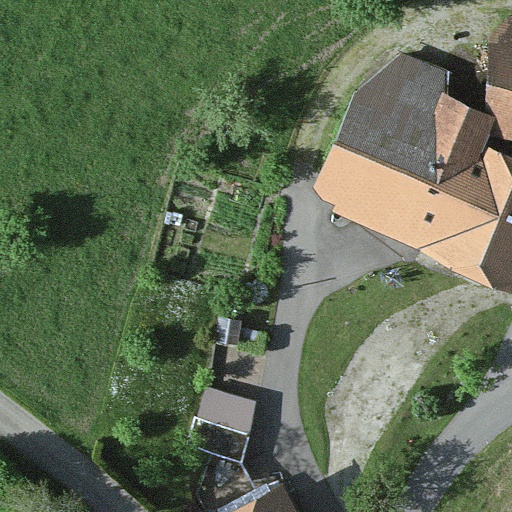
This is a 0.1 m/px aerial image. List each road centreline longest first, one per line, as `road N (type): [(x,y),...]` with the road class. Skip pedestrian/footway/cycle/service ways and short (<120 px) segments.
road 1 (residential): [(0,415),(115,511)]
road 2 (unclassified): [(413,511),(448,457),(511,401)]
